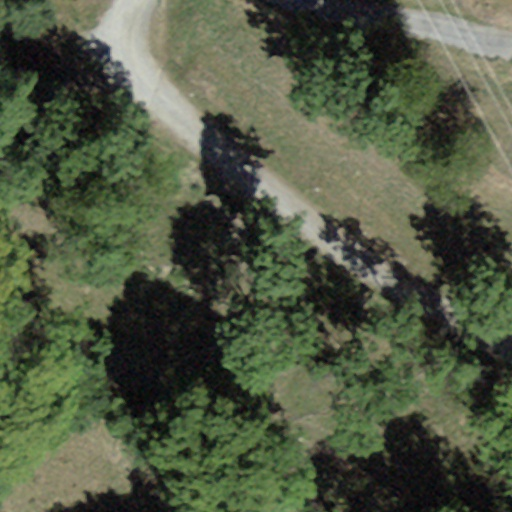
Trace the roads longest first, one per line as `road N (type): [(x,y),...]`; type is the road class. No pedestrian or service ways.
road 1 (track): [(511,336),(176,110),(136,57),(147,0)]
road 2 (track): [(324,0),(427,31),(511,42)]
